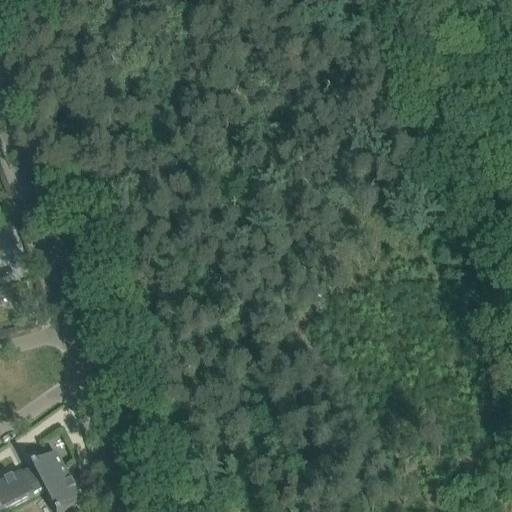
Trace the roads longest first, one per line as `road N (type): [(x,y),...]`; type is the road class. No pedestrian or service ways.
road 1 (residential): [(71,330),(0,110)]
road 2 (residential): [(125,511),(86,373)]
